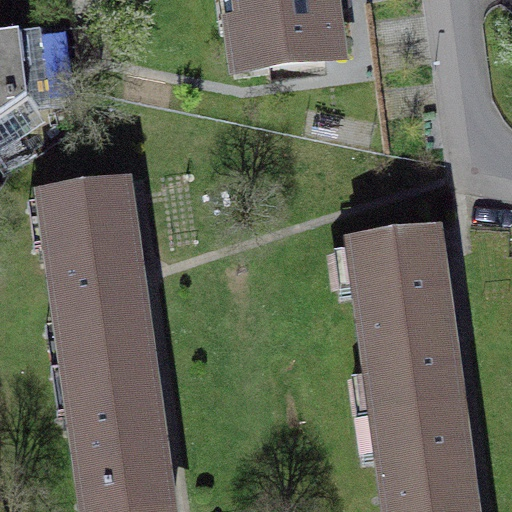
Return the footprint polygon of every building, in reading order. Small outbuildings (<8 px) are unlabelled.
[(336,57),(328,0),(221,0),(231,71),(336,57)] [(28,47),(0,51),(0,135),(35,112),(28,47)] [(29,211),(53,377),(146,364),(121,197),(29,211)] [(347,254),(368,422),(454,411),(433,243),(347,254)] [(167,511),(146,364),(53,377),(73,511),(167,511)] [(466,511),(454,411),(368,422),(379,511),(466,511)]
